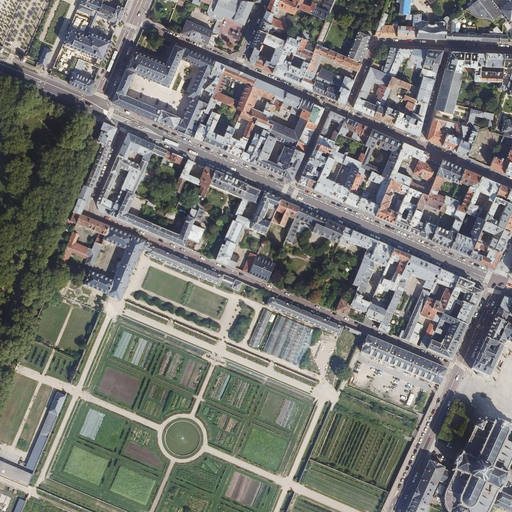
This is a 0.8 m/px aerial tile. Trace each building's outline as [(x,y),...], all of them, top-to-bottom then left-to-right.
[(81,0),(79,5),(98,13),(102,3),(102,0),(81,0)] [(234,0),(226,0),(225,2),(220,0),(211,0),(210,2),(209,6),(206,12),(208,16),(217,20),(218,20),(219,20),(221,20),(222,19),(222,18),(223,16),(226,17),(243,25),(253,2),(242,1),(239,7),(233,4),(234,0)] [(297,8),(278,0),(270,0),(266,11),(273,14),(274,14),(277,15),(279,10),(277,7),(294,14),(297,8)] [(311,14),(312,14),(316,4),(312,2),(310,7),(302,3),(303,0),(293,0),(292,2),(286,0),(278,0),(297,8),(311,14)] [(326,20),(334,0),(317,0),(318,0),(316,4),(312,14),(326,20)] [(405,14),(409,14),(410,0),(398,0),(398,3),(400,3),(399,14),(405,14)] [(476,0),(468,6),(464,10),(476,16),(491,20),(493,20),(496,24),(505,19),(509,25),(511,23),(511,0),(508,0),(498,9),(490,0),(476,0)] [(98,13),(119,21),(124,9),(118,6),(116,9),(102,3),(98,13)] [(110,27),(115,29),(119,21),(98,13),(79,5),(77,11),(91,17),(83,37),(68,31),(63,45),(96,59),(93,66),(99,69),(111,41),(90,32),(96,19),(111,25),(110,27)] [(397,26),(397,37),(416,38),(420,21),(421,14),(413,15),(409,14),(405,14),(405,19),(413,19),(412,26),(405,26),(397,26)] [(264,15),(262,21),(270,24),(272,18),(264,15)] [(283,30),(287,32),(293,17),(288,15),(285,23),(272,18),(270,24),(272,25),(276,27),(283,30)] [(386,16),(382,15),(374,36),(397,37),(397,26),(397,24),(393,24),(393,26),(383,25),(386,16)] [(213,47),(226,17),(223,16),(222,18),(222,19),(221,20),(219,20),(218,20),(217,20),(212,31),(206,44),(213,47)] [(180,33),(206,44),(212,31),(186,20),(180,33)] [(451,20),(446,24),(445,39),(481,41),(481,34),(478,34),(451,32),(452,22),(451,20)] [(270,24),(262,21),(258,30),(266,33),(268,31),(269,28),(270,29),(272,25),(270,24)] [(317,44),(330,50),(340,27),(326,21),(316,44),(317,44)] [(420,21),(416,38),(428,38),(428,26),(427,24),(427,23),(427,22),(423,22),(423,21),(420,21)] [(445,39),(446,24),(445,23),(440,23),(436,23),(435,24),(435,25),(433,26),(433,39),(445,39)] [(481,41),(507,43),(507,35),(502,35),(501,35),(501,32),(496,25),(492,28),(492,31),(489,31),(488,34),(481,34),(481,41)] [(266,33),(258,30),(251,47),(254,48),(259,50),(262,45),(259,44),(260,41),(263,43),(266,33)] [(287,38),(288,36),(289,33),(287,32),(283,30),(280,36),(287,38)] [(359,62),(370,36),(370,35),(359,30),(347,57),(359,62)] [(262,68),(272,73),(286,42),(266,33),(263,43),(262,43),(275,49),(270,62),(265,60),(265,62),(262,68)] [(272,73),(284,78),(290,65),(291,63),(284,60),(287,52),(289,51),(292,52),(292,54),(294,55),(301,37),(297,35),(296,40),(288,36),(287,38),(286,42),(272,73)] [(284,78),(300,85),(306,70),(314,52),(305,48),(308,39),(302,36),(301,37),(294,55),(304,59),(300,69),(290,65),(284,78)] [(133,50),(116,91),(123,94),(124,94),(133,72),(167,88),(180,58),(186,60),(187,64),(192,66),(195,65),(200,67),(188,96),(192,98),(198,101),(206,81),(215,61),(210,59),(207,58),(173,43),(164,63),(134,50),(133,50)] [(361,63),(359,62),(347,57),(330,50),(317,44),(314,52),(306,70),(315,74),(318,75),(317,76),(330,82),(343,88),(350,91),(356,77),(347,73),(344,78),(322,68),(321,69),(318,68),(323,56),(358,71),(361,63)] [(399,48),(391,47),(389,51),(388,51),(386,54),(388,55),(383,66),(382,66),(382,64),(377,62),(376,63),(373,62),(370,67),(388,75),(399,48)] [(52,51),(44,48),(37,66),(44,69),(52,51)] [(251,64),(254,65),(258,56),(257,56),(259,50),(254,48),(249,59),(251,64)] [(413,49),(399,48),(388,75),(391,76),(395,77),(401,62),(402,63),(404,57),(409,59),(413,49)] [(427,50),(413,49),(409,59),(406,66),(410,68),(413,62),(417,64),(416,66),(417,67),(416,68),(417,69),(419,70),(421,69),(421,68),(422,68),(427,50)] [(442,50),(427,50),(422,68),(418,81),(420,82),(416,99),(427,104),(442,50)] [(450,51),(446,68),(460,72),(461,68),(461,67),(462,67),(472,67),(474,68),(474,81),(478,81),(480,81),(481,65),(477,65),(477,52),(450,51)] [(481,65),(480,81),(499,81),(502,81),(504,54),(477,52),(477,65),(481,65)] [(511,54),(504,54),(502,81),(499,81),(498,88),(509,91),(508,94),(511,95),(511,78),(511,76),(511,54)] [(68,84),(89,93),(94,82),(77,75),(82,62),(78,60),(68,84)] [(224,65),(215,61),(206,81),(209,82),(210,84),(204,91),(207,92),(203,103),(207,105),(210,98),(224,65)] [(224,65),(210,98),(222,103),(241,111),(255,79),(224,65)] [(370,67),(353,108),(374,117),(391,76),(388,75),(370,67)] [(460,72),(446,68),(444,74),(434,114),(438,115),(450,118),(453,104),(462,73),(460,72)] [(306,70),(300,85),(313,90),(314,85),(313,85),(315,81),(313,79),(315,74),(306,70)] [(313,85),(314,85),(313,90),(324,95),(330,82),(317,76),(315,81),(313,85)] [(401,80),(395,77),(391,76),(374,117),(393,125),(398,112),(403,114),(405,109),(398,107),(397,111),(395,110),(393,114),(390,113),(392,109),(387,107),(386,109),(383,108),(391,89),(394,83),(409,89),(411,84),(401,80)] [(264,82),(255,79),(241,111),(256,118),(254,123),(267,129),(268,128),(267,127),(270,120),(276,107),(283,91),(268,84),(263,96),(273,100),(272,102),(271,101),(270,103),(268,102),(264,110),(260,112),(254,109),(253,107),(259,94),(264,82)] [(268,84),(264,82),(259,94),(263,96),(268,84)] [(330,82),(324,95),(337,101),(343,88),(330,82)] [(344,104),(350,91),(343,88),(337,101),(344,104)] [(123,94),(116,91),(111,102),(190,136),(192,131),(195,132),(207,105),(203,103),(198,101),(192,98),(182,120),(179,119),(180,118),(160,110),(124,94),(123,94)] [(296,110),(296,108),(297,109),(298,107),(301,99),(283,91),(276,107),(280,109),(294,115),(296,110)] [(414,104),(416,99),(406,95),(405,95),(403,99),(414,104)] [(220,106),(222,103),(210,98),(207,105),(195,132),(193,137),(203,142),(213,119),(217,121),(221,112),(217,111),(215,111),(214,112),(211,111),(215,103),(216,103),(217,104),(220,106)] [(302,99),(301,99),(298,107),(302,109),(298,117),(300,117),(306,120),(313,104),(302,99)] [(427,104),(416,99),(414,104),(413,108),(416,110),(418,104),(420,105),(418,115),(412,113),(410,117),(415,119),(418,120),(422,122),(427,104)] [(323,108),(313,104),(306,120),(316,124),(323,108)] [(493,119),(494,114),(475,109),(471,108),(466,127),(461,125),(463,135),(455,152),(467,157),(471,148),(477,132),(472,131),(467,142),(464,141),(471,123),(474,124),(476,115),(490,119),(493,119)] [(297,116),(294,115),(280,109),(279,112),(284,115),(283,117),(295,122),(297,116)] [(230,137),(224,151),(240,157),(243,150),(246,143),(254,123),(256,118),(241,111),(239,116),(249,121),(241,138),(239,137),(238,140),(230,137)] [(330,111),(317,142),(331,149),(333,144),(338,133),(345,117),(330,111)] [(404,130),(410,117),(405,115),(404,117),(402,116),(403,114),(398,112),(393,125),(404,130)] [(268,128),(270,129),(297,141),(307,145),(314,131),(303,126),(306,120),(300,117),(294,131),(270,120),(267,127),(268,128)] [(358,123),(345,117),(338,133),(345,136),(348,129),(354,132),(358,123)] [(415,119),(410,117),(404,130),(418,136),(422,122),(418,120),(416,125),(413,124),(415,119)] [(452,123),(433,118),(427,140),(442,146),(448,132),(439,129),(441,125),(450,127),(452,123)] [(503,135),(504,135),(511,137),(511,119),(505,118),(501,132),(503,132),(503,135)] [(203,142),(224,151),(230,137),(234,128),(228,126),(223,137),(212,132),(217,121),(213,119),(203,142)] [(314,131),(316,124),(306,120),(303,126),(314,131)] [(358,123),(354,132),(359,134),(356,141),(365,145),(372,129),(358,123)] [(448,132),(442,146),(455,152),(463,135),(461,125),(452,123),(450,127),(448,132)] [(117,129),(103,124),(96,141),(100,143),(99,145),(102,146),(98,156),(104,158),(117,129)] [(265,142),(270,129),(268,128),(267,129),(267,130),(263,128),(260,134),(255,132),(250,144),(255,147),(258,139),(265,142)] [(289,160),(291,156),(292,153),(294,149),(297,141),(270,129),(265,142),(255,164),(282,176),(288,164),(289,160)] [(403,142),(372,129),(365,145),(368,146),(364,154),(359,166),(365,169),(367,163),(377,140),(381,142),(378,147),(387,150),(387,149),(392,151),(384,170),(379,168),(376,174),(387,179),(403,142)] [(127,134),(117,156),(127,160),(131,151),(143,157),(139,166),(145,168),(152,153),(155,146),(127,134)] [(511,137),(504,135),(502,141),(511,145),(505,160),(496,156),(495,156),(490,167),(504,173),(509,161),(511,162),(511,137)] [(249,161),(255,164),(265,142),(258,139),(255,147),(249,161)] [(307,145),(297,141),(294,149),(304,153),(307,145)] [(310,157),(325,164),(327,158),(320,155),(322,151),(329,154),(331,149),(317,142),(310,157)] [(422,194),(427,196),(443,160),(403,142),(387,179),(390,180),(409,188),(422,194)] [(243,150),(240,157),(249,161),(255,147),(250,144),(246,152),(243,150)] [(319,177),(313,190),(328,196),(334,182),(326,178),(327,176),(328,176),(334,164),(332,163),(334,160),(342,164),(346,156),(347,153),(346,152),(345,154),(344,156),(337,153),(340,147),(333,144),(331,149),(329,154),(327,158),(325,164),(323,168),(321,173),(319,177)] [(167,151),(155,146),(152,153),(164,158),(167,151)] [(295,158),(300,160),(304,153),(294,149),(292,153),(296,154),(295,158)] [(187,160),(167,151),(164,158),(162,162),(166,163),(168,159),(185,166),(187,160)] [(91,189),(104,158),(98,156),(91,152),(89,156),(96,159),(85,186),(91,189)] [(328,196),(343,202),(359,166),(364,154),(361,153),(358,162),(346,156),(342,164),(351,168),(344,186),(334,182),(328,196)] [(127,160),(117,156),(103,189),(110,192),(120,168),(129,172),(126,178),(124,177),(122,181),(124,182),(118,196),(125,199),(127,194),(130,193),(133,194),(139,181),(141,181),(144,180),(145,177),(144,174),(143,174),(145,168),(139,166),(127,160)] [(288,164),(282,176),(292,180),(300,160),(295,158),(291,156),(289,160),(292,162),(291,165),(288,164)] [(310,157),(304,170),(319,177),(321,173),(315,170),(317,166),(323,168),(325,164),(310,157)] [(193,163),(187,160),(185,166),(176,188),(170,200),(176,203),(186,180),(188,175),(193,163)] [(427,196),(448,205),(451,198),(445,196),(444,198),(436,194),(443,177),(458,184),(459,181),(464,169),(443,160),(427,196)] [(365,169),(366,169),(371,172),(376,174),(379,168),(367,163),(365,169)] [(359,166),(343,202),(375,216),(390,180),(387,179),(376,174),(371,172),(368,179),(381,185),(376,197),(376,203),(367,199),(369,195),(364,193),(362,197),(353,192),(355,191),(362,176),(363,177),(366,169),(365,169),(359,166)] [(205,168),(200,180),(191,177),(189,182),(200,187),(196,197),(193,208),(189,218),(195,220),(195,219),(200,209),(201,205),(209,185),(215,172),(205,168)] [(448,205),(465,213),(470,203),(482,176),(464,169),(459,181),(470,186),(461,207),(458,206),(460,202),(451,198),(448,205)] [(319,177),(304,170),(301,176),(311,180),(308,187),(313,190),(319,177)] [(248,186),(215,172),(209,185),(242,199),(248,186)] [(298,183),(308,187),(311,180),(301,176),(298,183)] [(476,217),(477,218),(484,221),(495,196),(500,184),(492,181),(482,176),(470,203),(473,204),(475,203),(478,196),(477,196),(479,191),(488,195),(483,209),(480,207),(476,217)] [(390,180),(375,216),(393,224),(403,202),(399,200),(394,211),(387,208),(386,205),(389,205),(395,191),(405,196),(409,188),(390,180)] [(506,187),(500,184),(495,196),(500,199),(501,196),(503,197),(502,200),(505,201),(506,198),(510,189),(506,187)] [(86,202),(91,189),(85,186),(84,185),(78,199),(86,202)] [(224,242),(226,242),(224,247),(222,246),(216,260),(235,268),(239,257),(232,254),(243,227),(265,236),(270,225),(270,224),(263,220),(267,208),(272,210),(268,219),(272,220),(280,200),(281,200),(264,192),(264,193),(248,186),(242,199),(240,204),(236,203),(233,212),(231,216),(231,217),(235,219),(234,223),(232,221),(226,235),(224,242)] [(417,207),(409,203),(412,196),(420,199),(422,194),(409,188),(405,196),(403,202),(393,224),(406,230),(417,207)] [(99,211),(116,218),(125,199),(118,196),(115,204),(106,200),(110,192),(103,189),(96,203),(99,211)] [(134,194),(133,194),(130,193),(127,194),(125,199),(116,218),(149,232),(152,224),(126,213),(134,194)] [(427,196),(422,194),(420,199),(417,207),(406,230),(431,241),(437,226),(427,221),(425,224),(418,221),(426,205),(440,211),(440,210),(443,211),(445,212),(448,205),(427,196)] [(80,215),(86,202),(78,199),(72,196),(70,201),(75,203),(74,205),(75,205),(72,212),(74,213),(70,222),(76,224),(80,215)] [(511,203),(508,202),(505,201),(502,200),(500,199),(495,196),(484,221),(510,232),(511,228),(511,203)] [(288,204),(280,200),(272,220),(271,222),(279,225),(281,221),(276,219),(277,217),(276,216),(278,213),(283,215),(288,204)] [(470,203),(465,213),(476,217),(480,207),(473,204),(470,203)] [(293,222),(299,209),(288,204),(283,215),(281,221),(279,225),(283,227),(288,217),(291,218),(290,221),(293,222)] [(448,205),(445,212),(454,216),(455,220),(451,230),(448,231),(437,226),(431,241),(449,249),(457,232),(465,213),(448,205)] [(177,213),(168,209),(165,216),(174,220),(177,213)] [(195,219),(201,222),(205,211),(200,209),(195,219)] [(345,228),(299,209),(293,222),(285,241),(291,243),(296,231),(301,233),(305,232),(306,229),(299,226),(301,221),(310,225),(308,230),(338,244),(345,228)] [(109,227),(80,215),(76,224),(76,225),(98,234),(94,243),(101,246),(103,240),(109,227)] [(149,232),(184,247),(187,239),(193,225),(194,224),(195,220),(189,218),(188,217),(180,236),(152,224),(149,232)] [(457,232),(449,249),(468,257),(472,249),(475,241),(479,232),(481,229),(484,221),(477,218),(471,232),(473,232),(470,239),(457,232)] [(510,232),(484,221),(481,229),(494,235),(490,242),(487,241),(486,243),(480,240),(483,234),(479,232),(475,241),(501,253),(510,232)] [(204,230),(193,225),(187,239),(199,244),(204,230)] [(274,227),(270,225),(265,236),(270,238),(274,227)] [(118,231),(109,227),(103,240),(113,244),(118,231)] [(378,242),(345,228),(338,244),(346,247),(348,242),(367,250),(361,264),(367,267),(378,242)] [(122,232),(118,231),(113,244),(116,246),(122,232)] [(144,242),(122,232),(116,246),(126,250),(113,281),(90,272),(85,285),(107,295),(120,301),(142,251),(147,253),(146,255),(219,286),(223,277),(150,246),(151,245),(144,242)] [(78,235),(73,233),(67,247),(72,249),(70,252),(74,254),(76,251),(86,255),(88,249),(75,243),(78,235)] [(498,259),(501,253),(475,241),(472,249),(477,252),(476,254),(477,254),(480,249),(488,253),(486,256),(483,255),(482,256),(481,255),(480,262),(494,268),(498,259)] [(394,249),(378,242),(367,267),(356,293),(355,294),(363,298),(368,285),(367,284),(369,279),(369,280),(375,268),(373,262),(386,268),(394,249)] [(76,251),(74,254),(86,259),(84,264),(92,267),(101,246),(94,243),(91,250),(88,249),(86,255),(76,251)] [(67,247),(59,265),(64,267),(70,252),(72,249),(67,247)] [(383,289),(387,291),(389,289),(394,292),(410,256),(394,249),(386,268),(374,294),(376,295),(377,292),(381,294),(383,289)] [(472,249),(468,257),(476,260),(480,262),(481,255),(477,254),(476,254),(477,252),(472,249)] [(242,271),(249,274),(256,257),(257,256),(250,253),(242,271)] [(425,263),(410,256),(394,292),(389,303),(386,311),(380,323),(378,329),(388,333),(391,327),(387,326),(410,275),(425,281),(423,287),(431,290),(440,269),(425,263)] [(256,257),(249,274),(267,282),(275,265),(256,257)] [(356,293),(367,267),(361,264),(350,290),(356,293)] [(59,266),(58,269),(56,273),(77,282),(81,273),(68,267),(67,269),(59,266)] [(450,274),(440,269),(431,290),(430,293),(434,295),(435,294),(439,286),(437,285),(438,284),(452,290),(451,292),(445,289),(439,301),(438,303),(427,298),(420,316),(432,321),(430,324),(429,324),(419,347),(427,350),(435,332),(442,315),(450,297),(459,278),(450,274)] [(235,280),(224,275),(221,284),(232,289),(235,280)] [(176,279),(168,276),(161,295),(169,297),(176,279)] [(466,281),(459,278),(450,297),(456,299),(459,291),(465,294),(461,302),(475,308),(482,292),(472,288),(473,284),(466,281)] [(242,283),(235,280),(232,289),(238,291),(242,283)] [(478,286),(473,284),(472,288),(482,292),(484,289),(478,286)] [(427,298),(430,293),(422,290),(404,331),(400,329),(397,337),(408,342),(416,323),(420,316),(427,298)] [(215,296),(208,294),(201,311),(208,314),(215,296)] [(353,299),(351,304),(350,307),(366,314),(370,304),(368,304),(361,300),(363,298),(355,294),(353,299)] [(343,327),(270,296),(266,305),(339,336),(343,327)] [(511,316),(511,314),(511,300),(503,296),(498,308),(495,316),(502,320),(503,322),(507,314),(511,316)] [(456,299),(450,297),(442,315),(449,317),(456,303),(462,305),(455,320),(467,325),(471,316),(475,308),(461,302),(456,299)] [(336,311),(346,315),(350,307),(351,304),(341,300),(336,311)] [(370,304),(366,314),(365,316),(368,318),(374,306),(370,304)] [(380,323),(386,311),(374,306),(368,318),(380,323)] [(43,330),(54,333),(61,311),(50,308),(43,330)] [(271,312),(263,309),(248,345),(256,348),(271,312)] [(500,337),(498,343),(503,345),(505,340),(511,343),(511,314),(511,316),(511,327),(506,324),(503,329),(500,337)] [(449,317),(442,315),(435,332),(437,333),(440,334),(444,325),(442,324),(444,321),(451,325),(445,336),(459,342),(464,333),(467,325),(455,320),(449,317)] [(490,326),(485,337),(498,343),(500,337),(499,336),(499,335),(499,334),(498,333),(500,328),(503,329),(506,324),(506,323),(503,322),(502,320),(495,316),(490,326)] [(416,323),(408,342),(416,345),(419,336),(418,336),(422,326),(416,323)] [(358,332),(349,328),(347,334),(356,338),(357,335),(358,332)] [(437,333),(435,332),(427,350),(451,360),(456,351),(459,342),(445,336),(443,340),(442,339),(441,343),(440,343),(439,344),(433,341),(437,333)] [(446,369),(368,336),(361,352),(433,383),(431,387),(438,390),(444,377),(447,371),(446,369)] [(478,354),(471,369),(475,371),(484,375),(489,377),(503,345),(498,343),(485,337),(478,354)] [(353,353),(340,348),(333,365),(345,370),(353,353)] [(34,472),(65,397),(56,393),(49,412),(25,469),(34,472)] [(492,503),(511,511),(511,495),(499,490),(500,488),(502,487),(506,478),(505,477),(507,472),(505,471),(511,455),(511,431),(509,431),(510,428),(508,427),(509,425),(506,424),(505,426),(501,424),(498,423),(499,421),(495,419),(495,421),(493,420),(492,422),(487,420),(488,418),(484,416),(483,419),(480,418),(478,418),(477,418),(473,427),(474,427),(463,451),(461,451),(459,456),(458,457),(457,456),(453,464),(453,468),(453,470),(452,471),(454,472),(452,475),(451,474),(451,473),(444,470),(445,468),(441,466),(435,479),(436,479),(434,484),(437,485),(439,481),(441,482),(435,493),(441,496),(446,485),(448,485),(446,488),(444,493),(443,498),(443,502),(445,507),(447,510),(448,511),(487,511),(489,511),(491,505),(492,503)] [(435,479),(441,466),(434,462),(433,463),(429,461),(412,498),(427,506),(437,485),(434,484),(436,479),(435,479)] [(0,474),(28,486),(32,476),(0,462),(0,474)] [(4,511),(10,500),(0,495),(0,511),(4,511)] [(427,506),(412,498),(405,511),(425,511),(429,506),(427,506)] [(20,500),(14,511),(21,511),(26,502),(20,500)]
